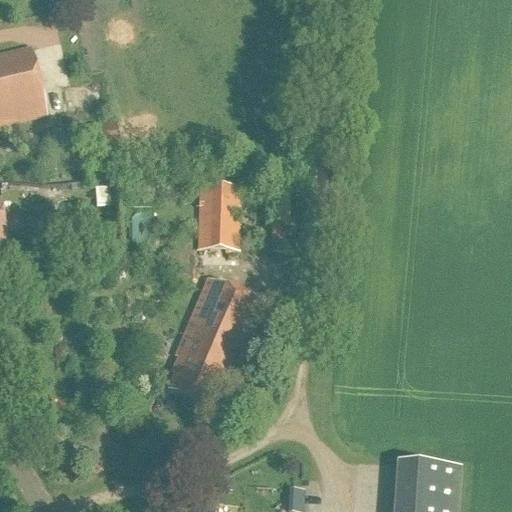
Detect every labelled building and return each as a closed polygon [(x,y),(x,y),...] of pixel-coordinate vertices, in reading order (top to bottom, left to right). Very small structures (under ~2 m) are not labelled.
[(0,60),(0,131),(47,120),(31,53),(0,60)] [(72,133),(80,165),(120,156),(113,124),(72,133)] [(242,194),(200,192),(198,256),(240,257),(242,194)] [(2,201),(0,201),(0,247),(8,246),(2,201)] [(0,259),(0,280),(9,279),(4,259),(0,259)] [(175,363),(179,365),(172,381),(176,382),(169,398),(201,412),(208,399),(225,406),(267,311),(209,286),(175,363)] [(398,470),(395,511),(456,511),(459,474),(398,470)] [(289,511),(302,511),(303,495),(290,494),(289,511)]
